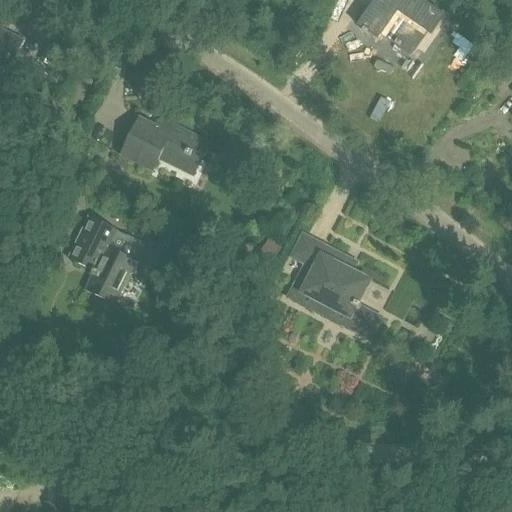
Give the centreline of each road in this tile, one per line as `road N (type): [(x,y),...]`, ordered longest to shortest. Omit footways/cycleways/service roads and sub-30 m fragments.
road 1 (unclassified): [(511,464),(0,417)]
road 2 (unclassified): [(511,276),(257,87),(123,7)]
